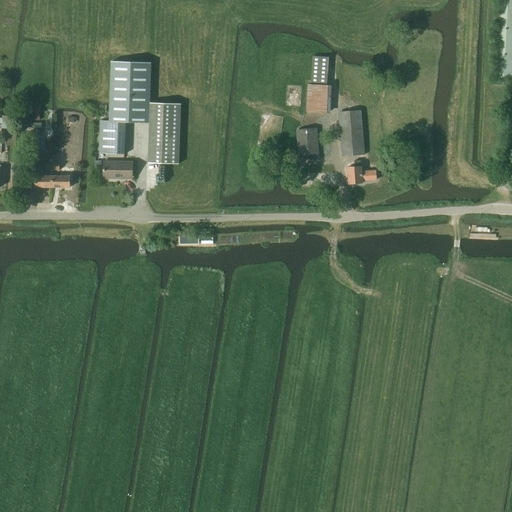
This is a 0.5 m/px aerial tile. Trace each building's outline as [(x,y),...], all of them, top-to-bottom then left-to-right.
[(511,75),(511,0),(500,0),(496,77),(511,78),(511,75)] [(111,61),(110,98),(109,121),(100,121),(99,153),(124,154),(125,122),(150,123),(148,163),(178,164),(180,104),(149,103),(151,63),(111,61)] [(308,84),(306,112),(327,113),(328,85),(308,84)] [(338,112),(342,156),(364,154),(360,111),(338,112)] [(299,160),(319,158),(316,129),(296,130),(299,160)] [(132,179),(132,162),(104,161),(103,179),(132,179)] [(362,181),(376,179),(375,170),(361,171),(361,167),(360,161),(355,161),(356,167),(347,168),(349,184),(362,183),(362,181)] [(34,187),(52,187),(52,177),(34,177),(34,187)] [(52,177),(52,187),(70,187),(70,177),(52,177)]
